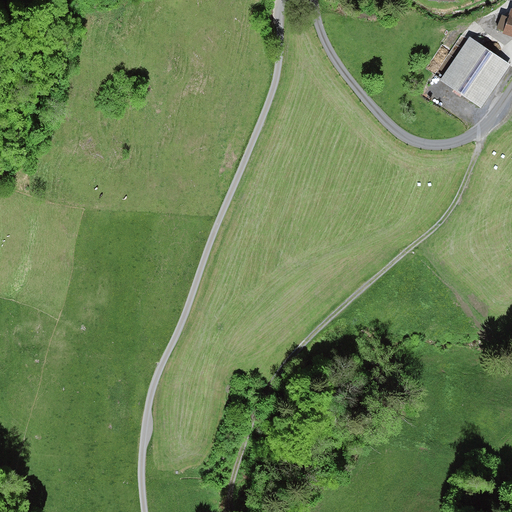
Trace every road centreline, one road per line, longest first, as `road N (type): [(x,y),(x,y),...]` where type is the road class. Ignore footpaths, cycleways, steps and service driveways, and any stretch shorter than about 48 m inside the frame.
road 1 (unclassified): [(144,511),(146,408),(274,86),(283,0)]
road 2 (track): [(481,130),(475,162),(440,224),(308,337),(263,398),(225,511)]
road 3 (unclassified): [(312,0),(344,68),(399,133),(450,144),(481,130),(511,93)]
